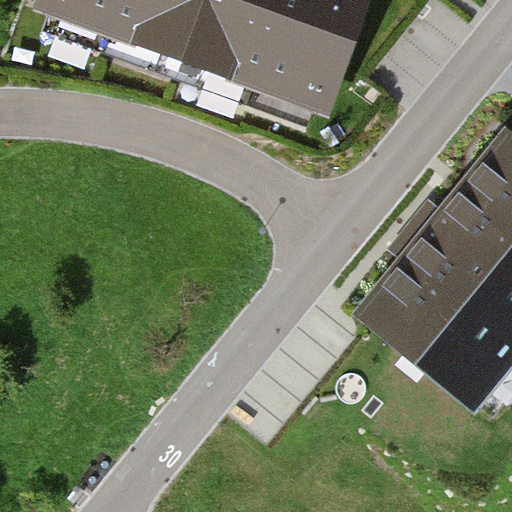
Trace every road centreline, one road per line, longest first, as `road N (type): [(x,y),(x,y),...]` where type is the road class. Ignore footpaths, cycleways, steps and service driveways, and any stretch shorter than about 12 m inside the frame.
road 1 (residential): [(343,247),(227,157),(0,116)]
road 2 (residential): [(115,511),(343,247)]
road 3 (residential): [(343,247),(511,42)]
